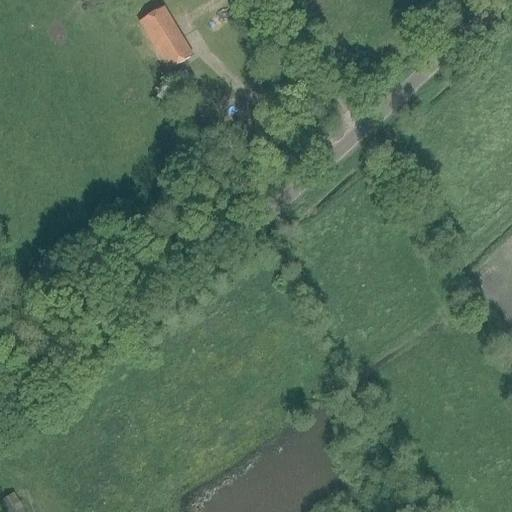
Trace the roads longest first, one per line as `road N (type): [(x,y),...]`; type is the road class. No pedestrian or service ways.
road 1 (unclassified): [(0,403),(237,233),(501,0)]
road 2 (track): [(272,0),(356,134)]
